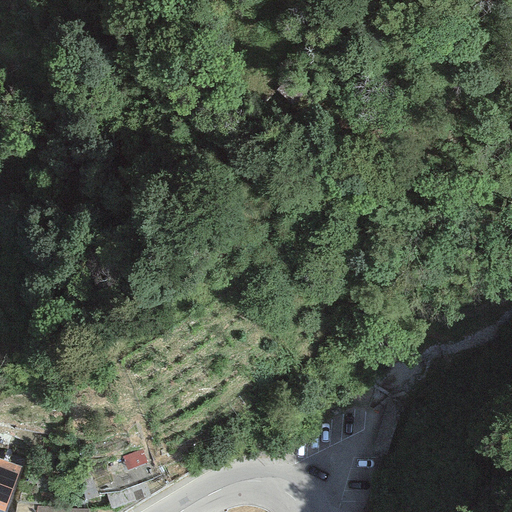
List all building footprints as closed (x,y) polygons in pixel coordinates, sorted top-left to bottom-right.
[(288,77),(276,91),(293,105),(305,90),(288,77)] [(401,402),(387,398),(382,416),(371,449),(380,452),(385,453),(401,402)] [(140,449),(121,457),(127,471),(146,463),(140,449)] [(0,509),(3,511),(20,467),(0,459),(0,509)] [(91,472),(79,475),(86,500),(98,497),(91,472)] [(121,491),(106,494),(111,509),(152,494),(148,481),(121,491)]
